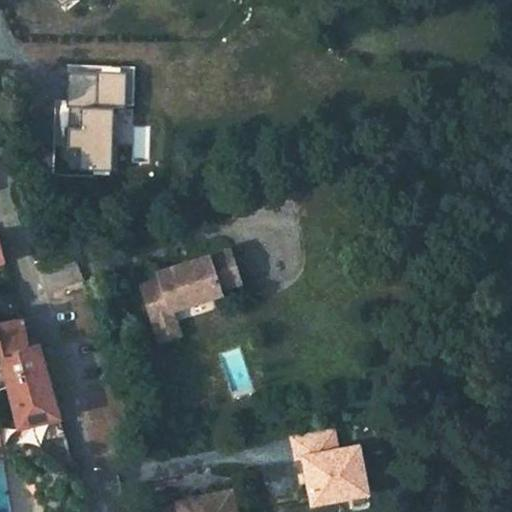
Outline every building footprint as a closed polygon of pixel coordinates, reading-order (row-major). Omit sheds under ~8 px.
[(159,280),(140,286),(152,322),(171,316),(168,310),(219,293),(217,289),(238,282),(227,249),(169,268),(171,275),(159,280)] [(171,275),(169,268),(156,272),(159,280),(171,275)] [(171,316),(152,322),(158,340),(177,334),(171,316)] [(0,362),(16,425),(58,416),(38,349),(28,351),(19,318),(0,320),(0,362)] [(287,435),(303,508),(363,496),(352,443),(336,446),(332,426),(287,435)] [(153,510),(153,511),(235,511),(231,489),(178,501),(178,505),(153,510)]
